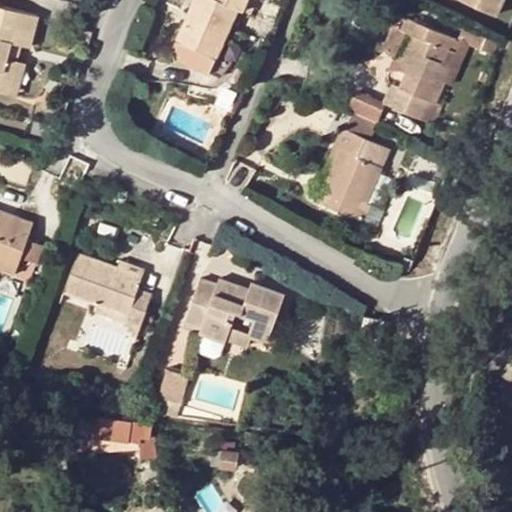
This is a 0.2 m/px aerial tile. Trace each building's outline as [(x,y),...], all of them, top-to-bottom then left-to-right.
[(192,0),(176,38),(175,41),(182,58),(221,74),(227,59),(240,27),(232,24),(239,7),(245,9),(248,0),(192,0)] [(468,0),(497,13),(502,0),(468,0)] [(0,87),(7,90),(16,55),(6,53),(9,37),(21,40),(30,43),(38,14),(0,2),(0,87)] [(410,62),(406,71),(400,85),(392,82),(384,100),(434,122),(442,104),(434,101),(450,65),(444,61),(449,49),(456,52),(460,40),(407,16),(403,28),(413,32),(402,58),(410,62)] [(465,28),(460,40),(493,54),(497,42),(465,28)] [(16,55),(21,40),(9,37),(6,53),(16,55)] [(26,58),(16,55),(7,90),(16,92),(26,58)] [(410,62),(402,58),(398,67),(406,71),(410,62)] [(487,84),(491,74),(485,71),(481,81),(487,84)] [(335,142),(342,126),(321,117),(314,133),(335,142)] [(343,145),(326,184),(319,199),(358,217),(383,163),(369,157),(375,141),(342,126),(335,142),(343,145)] [(343,145),(335,142),(318,180),(326,184),(343,145)] [(0,266),(15,271),(32,218),(0,207),(0,266)] [(253,242),(246,256),(296,279),(302,265),(253,242)] [(126,313),(124,319),(140,324),(152,290),(137,285),(141,272),(117,263),(78,249),(64,290),(96,301),(126,313)] [(119,257),(117,263),(141,272),(144,265),(119,257)] [(219,281),(201,275),(186,318),(202,325),(200,330),(226,340),(227,338),(231,324),(234,318),(229,316),(232,307),(242,310),(240,314),(255,319),(251,331),(250,335),(268,341),(285,291),(253,280),(251,286),(220,276),(219,281)] [(93,308),(124,319),(126,313),(96,301),(93,308)] [(384,319),(366,315),(362,333),(381,335),(384,319)] [(202,325),(186,318),(183,327),(199,332),(200,330),(202,325)] [(231,324),(227,338),(246,345),(250,335),(251,331),(231,324)] [(200,330),(199,332),(197,338),(224,348),(226,340),(200,330)] [(331,363),(340,367),(356,365),(358,359),(336,351),(331,363)] [(186,400),(189,374),(165,371),(162,397),(186,400)] [(35,382),(15,376),(12,383),(8,394),(29,401),(35,382)] [(140,439),(141,449),(142,456),(157,455),(156,433),(152,432),(153,420),(132,417),(132,419),(95,414),(95,417),(90,417),(89,424),(93,424),(92,433),(140,439)] [(90,448),(141,449),(140,439),(92,433),(90,448)] [(238,450),(222,448),(220,465),(237,466),(238,450)]
